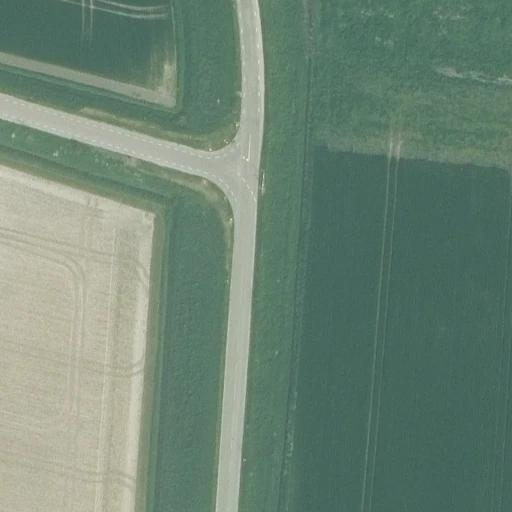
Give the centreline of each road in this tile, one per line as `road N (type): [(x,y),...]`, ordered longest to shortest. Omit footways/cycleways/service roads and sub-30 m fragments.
road 1 (tertiary): [(226,511),(249,178)]
road 2 (tertiary): [(249,178),(0,107)]
road 3 (unclassified): [(249,178),(242,0)]
